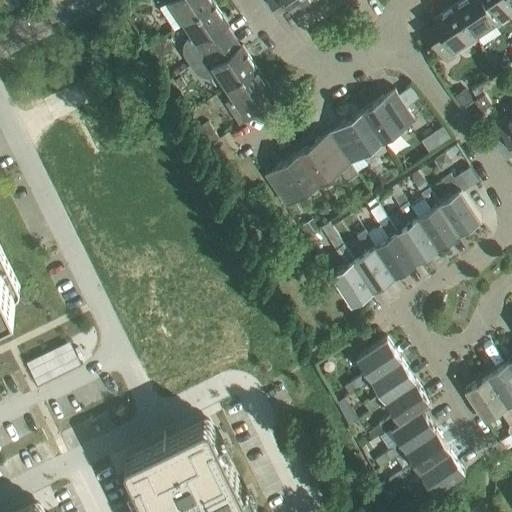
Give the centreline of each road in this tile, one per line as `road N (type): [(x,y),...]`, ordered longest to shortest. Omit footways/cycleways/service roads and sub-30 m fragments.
road 1 (residential): [(98,302),(0,100)]
road 2 (residential): [(511,188),(390,20)]
road 3 (residential): [(442,362),(414,314),(414,291),(511,210)]
road 4 (residential): [(390,20),(349,63),(320,63),(283,47),(252,0)]
